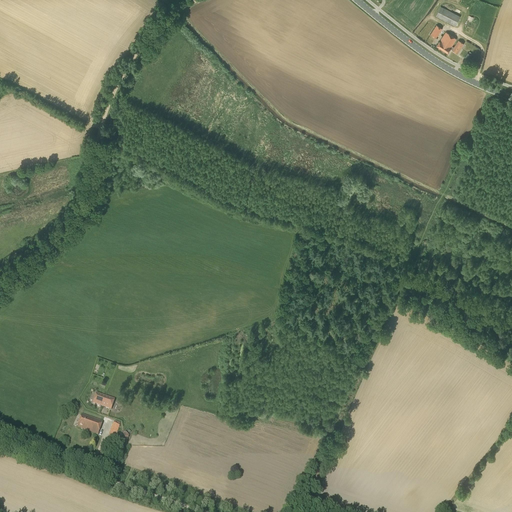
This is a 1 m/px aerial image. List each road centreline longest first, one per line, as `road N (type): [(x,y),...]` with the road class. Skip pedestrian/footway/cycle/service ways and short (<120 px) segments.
road 1 (track): [(0,287),(82,211),(120,78),(150,32),(179,9)]
road 2 (unclassified): [(206,511),(0,442)]
road 3 (secondary): [(511,98),(454,73),(356,0)]
road 4 (track): [(395,297),(448,300),(511,352)]
